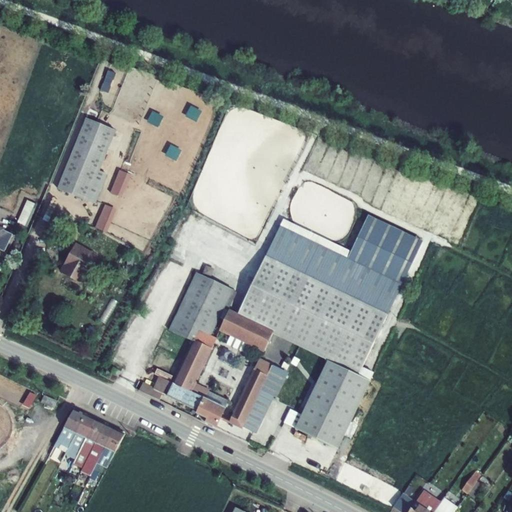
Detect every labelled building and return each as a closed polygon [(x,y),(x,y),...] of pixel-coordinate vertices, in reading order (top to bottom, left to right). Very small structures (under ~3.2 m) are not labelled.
[(84,119),(55,189),(83,201),(112,131),(84,119)] [(121,169),(113,192),(125,197),(134,173),(121,169)] [(30,226),(38,202),(28,199),(20,223),(30,226)] [(98,227),(110,232),(119,208),(107,203),(98,227)] [(348,259),(337,282),(391,308),(405,278),(423,242),(368,216),(351,252),(348,259)] [(283,237),(286,230),(348,259),(351,252),(283,220),(276,234),(283,237)] [(156,221),(144,242),(151,246),(163,226),(156,221)] [(283,237),(276,234),(237,316),(229,312),(220,330),(265,352),(275,333),(361,374),(363,369),(391,308),(337,282),(348,259),(286,230),(283,237)] [(92,257),(72,245),(61,265),(81,277),(92,257)] [(81,277),(61,265),(57,272),(77,283),(81,277)] [(192,393),(195,385),(217,339),(211,337),(216,328),(215,327),(223,309),(232,291),(197,274),(170,331),(193,342),(173,384),(159,377),(154,389),(143,384),(139,391),(160,401),(163,394),(198,412),(197,414),(207,419),(205,423),(216,428),(225,409),(205,399),(192,393)] [(220,330),(229,312),(223,309),(215,327),(216,328),(220,330)] [(329,361),(295,431),(337,451),(371,382),(360,376),(329,361)] [(272,369),(259,362),(228,425),(241,432),(242,429),(253,435),(269,405),(271,406),(287,376),(272,369)] [(361,374),(360,376),(371,382),(374,375),(363,369),(361,374)] [(56,402),(43,396),(40,403),(53,409),(56,402)] [(294,423),(300,411),(285,404),(280,417),(294,423)] [(85,415),(74,410),(57,440),(53,447),(58,449),(61,445),(68,449),(69,446),(72,440),(85,415)] [(77,454),(82,445),(95,420),(85,415),(72,440),(69,446),(68,449),(67,450),(65,453),(75,459),(77,454)] [(87,460),(91,451),(105,425),(95,420),(82,445),(77,454),(75,459),(72,463),(82,469),(87,460)] [(91,451),(102,456),(116,430),(105,425),(91,451)] [(102,456),(98,463),(107,468),(111,461),(125,434),(116,430),(102,456)] [(473,493),(482,472),(476,469),(466,490),(473,493)] [(412,510),(410,511),(436,511),(439,507),(436,504),(438,501),(423,492),(415,505),(412,510)] [(402,496),(393,509),(397,511),(410,511),(412,510),(415,505),(402,496)] [(445,511),(449,506),(442,502),(442,503),(439,507),(436,511),(445,511)]
